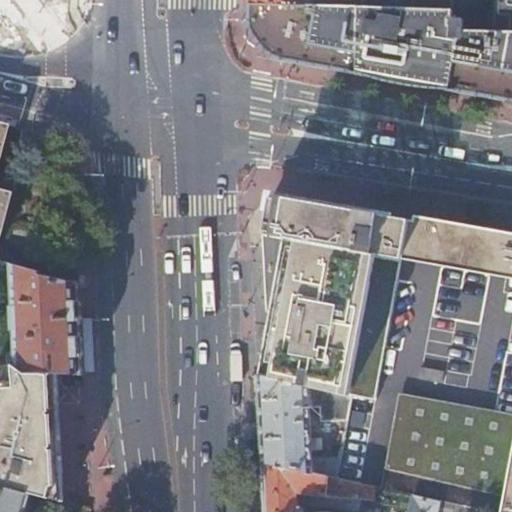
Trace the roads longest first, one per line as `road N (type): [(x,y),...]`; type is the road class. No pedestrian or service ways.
road 1 (primary): [(128,121),(154,511)]
road 2 (secondary): [(511,149),(287,111),(191,83)]
road 3 (secondary): [(193,139),(511,190)]
road 4 (secondary): [(194,439),(174,372),(163,131)]
road 5 (primary): [(194,439),(193,139)]
road 6 (secondary): [(0,79),(128,121)]
road 7 (secondary): [(124,74),(0,65)]
